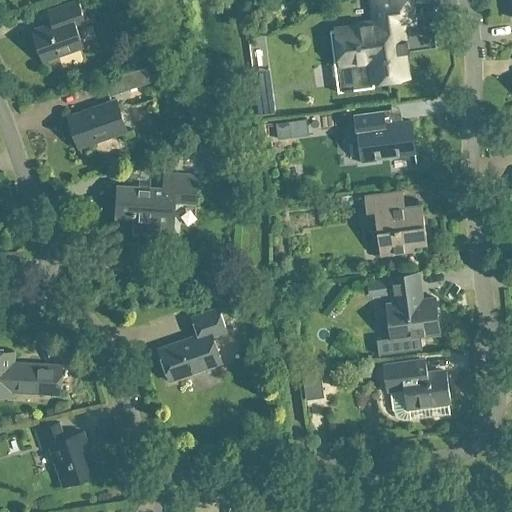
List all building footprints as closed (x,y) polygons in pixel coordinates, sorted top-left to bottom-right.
[(81,47),(75,30),(86,25),(77,0),(75,0),(46,11),(50,24),(33,31),(47,72),(48,72),(44,61),(81,47)] [(404,43),(401,23),(413,22),(409,0),(378,0),(371,1),(374,23),(355,26),(356,28),(336,31),(341,65),(369,61),(371,81),(405,77),(401,43),(404,43)] [(149,83),(144,68),(104,82),(109,97),(149,83)] [(272,94),(254,97),(257,117),(274,115),(272,94)] [(127,132),(115,99),(67,116),(81,157),(82,156),(80,149),(127,132)] [(417,165),(411,121),(384,125),(382,111),(353,115),(356,138),(372,136),(375,158),(413,153),(415,166),(417,165)] [(278,140),(289,138),(287,122),(275,123),(278,140)] [(201,143),(194,155),(221,171),(228,159),(201,143)] [(172,232),(174,204),(195,206),(196,177),(164,175),(163,190),(118,187),(115,232),(132,233),(133,224),(157,226),(156,231),(172,232)] [(427,243),(422,205),(404,207),(402,191),(364,196),(366,213),(378,212),(380,230),(377,230),(380,255),(413,250),(413,245),(427,243)] [(439,335),(434,299),(421,301),(418,274),(390,277),(393,304),(387,305),(391,338),(411,336),(411,338),(439,335)] [(385,279),(369,281),(371,297),(387,295),(385,279)] [(222,364),(212,337),(227,332),(218,308),(191,317),(197,335),(158,349),(169,382),(222,364)] [(59,394),(60,366),(44,365),(44,370),(12,368),(13,353),(0,352),(0,395),(11,396),(11,391),(59,394)] [(450,415),(444,371),(419,374),(417,360),(383,365),(386,392),(394,391),(396,410),(397,411),(397,413),(398,415),(399,416),(401,418),(403,419),(405,420),(407,420),(410,420),(412,420),(410,408),(447,403),(449,415),(450,415)] [(324,397),(320,372),(302,374),(306,400),(324,397)] [(98,474),(83,432),(65,438),(59,423),(35,431),(41,448),(48,446),(62,486),(98,474)]
